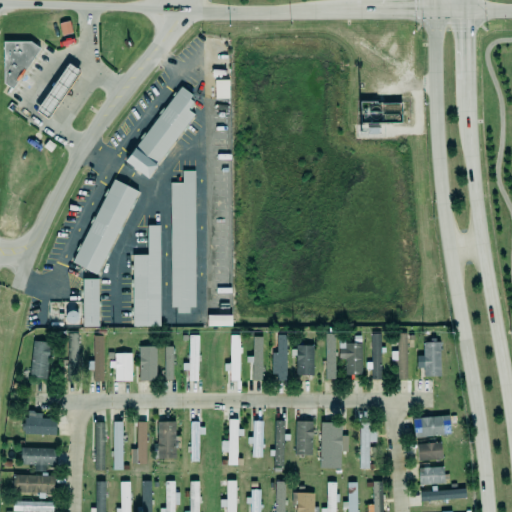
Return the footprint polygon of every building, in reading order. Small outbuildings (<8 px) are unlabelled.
[(63,40),(73,37),(70,25),(60,27),(63,40)] [(3,42),(2,85),(27,86),(28,43),(3,42)] [(81,73),(69,64),(35,110),(47,118),(81,73)] [(228,73),(214,73),(215,99),(229,98),(228,73)] [(193,114),(186,109),(195,97),(179,86),(125,162),(147,178),(193,114)] [(193,171),(182,171),(182,183),(170,183),(171,311),(195,311),(193,171)] [(112,178),(136,190),(94,272),(70,260),(112,178)] [(145,224),(145,254),(131,254),(131,325),(158,325),(158,224),(145,224)] [(80,277),(81,325),(96,325),(96,277),(80,277)] [(207,326),(231,326),(231,315),(207,315),(207,326)] [(79,333),(67,333),(66,381),(78,381),(79,333)] [(275,333),(275,351),(270,351),(270,373),(275,373),(275,379),(284,379),(284,333),(275,333)] [(334,333),(324,334),(325,379),(335,379),(334,333)] [(380,333),(370,334),(371,380),(381,379),(380,333)] [(391,368),(397,368),(397,380),(407,379),(406,333),(397,334),(397,351),(390,351),(391,368)] [(103,381),(102,335),(93,336),(93,381),(103,381)] [(188,381),(196,381),(198,335),(189,335),(188,381)] [(239,380),(238,335),(229,335),(230,364),(224,364),(224,371),(229,371),(230,380),(239,380)] [(262,337),(252,336),(252,359),(251,359),(251,380),(261,380),(262,337)] [(47,377),(48,342),(31,341),(30,376),(47,377)] [(361,342),(338,343),(338,359),(344,359),(344,374),(361,374),(361,342)] [(423,376),(440,376),(439,342),(423,342),(423,356),(416,356),(416,368),(423,368),(423,376)] [(296,375),(313,375),(313,345),(295,345),(296,375)] [(139,380),(156,380),(155,346),(138,346),(139,380)] [(172,379),(172,347),(163,347),(164,380),(172,379)] [(131,380),(131,353),(114,353),(114,364),(114,381),(131,380)] [(33,411),(33,416),(22,415),(22,421),(20,421),(20,429),(22,429),(22,432),(54,433),(54,418),(39,417),(39,411),(33,411)] [(411,417),(447,413),(449,432),(412,436),(411,417)] [(226,418),(226,439),(219,439),(219,450),(226,451),(225,459),(219,459),(219,464),(235,464),(236,434),(241,434),(241,428),(236,428),(236,418),(226,418)] [(135,420),(135,448),(129,448),(130,456),(135,456),(135,463),(144,463),(144,420),(135,420)] [(156,420),(156,441),(155,441),(155,458),(175,457),(174,420),(156,420)] [(251,420),(251,436),(246,436),(245,442),(250,442),(250,456),(260,456),(260,446),(262,446),(262,443),(260,443),(260,420),(251,420)] [(284,420),(274,420),(273,466),(282,466),(284,420)] [(93,469),(102,469),(102,421),(93,421),(93,469)] [(294,455),(311,455),(312,422),(295,421),(294,455)] [(122,422),(112,422),(112,470),(121,470),(122,422)] [(340,468),(340,452),(347,452),(347,436),(341,436),(341,423),(320,422),(319,468),(340,468)] [(358,423),(359,469),(369,469),(368,442),(375,442),(375,432),(368,432),(368,423),(358,423)] [(189,461),(198,462),(198,434),(204,434),(204,424),(190,424),(189,461)] [(416,444),(417,460),(441,459),(441,443),(416,444)] [(54,466),(55,448),(20,448),(19,464),(34,464),(34,471),(45,472),(45,465),(54,466)] [(442,467),(418,468),(419,485),(443,484),(442,467)] [(54,476),(14,475),(13,492),(53,494),(54,476)] [(118,511),(118,480),(128,480),(128,511),(118,511)] [(163,511),(163,480),(172,480),(172,511),(163,511)] [(234,511),(234,480),(225,481),(226,500),(219,500),(219,507),(225,507),(225,511),(234,511)] [(104,511),(105,481),(95,481),(94,511),(104,511)] [(150,511),(151,481),(141,481),(140,511),(150,511)] [(198,511),(198,481),(188,482),(188,511),(198,511)] [(273,511),(283,511),(284,482),(275,481),(273,511)] [(372,504),(366,505),(366,511),(382,511),(382,481),(372,482),(372,504)] [(335,511),(336,483),(326,483),(325,508),(320,508),(319,511),(335,511)] [(356,511),(356,483),(345,483),(345,508),(347,508),(346,511),(356,511)] [(419,490),(420,500),(466,499),(465,489),(419,490)] [(259,511),(259,490),(249,490),(250,498),(247,498),(247,511),(259,511)] [(295,511),(312,511),(313,493),(292,493),(292,502),(295,502),(295,511)] [(12,499),(11,510),(36,511),(43,511),(44,511),(51,511),(51,501),(12,499)]
